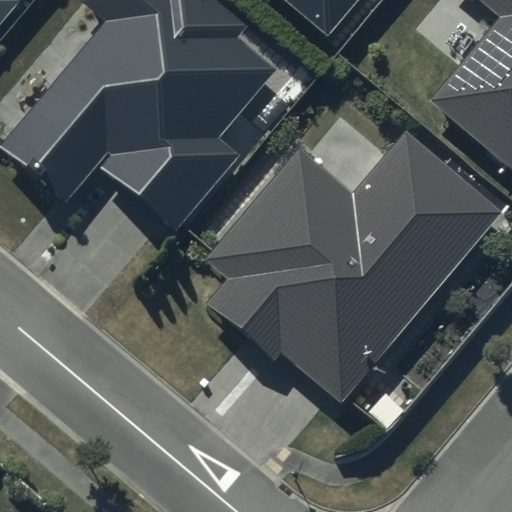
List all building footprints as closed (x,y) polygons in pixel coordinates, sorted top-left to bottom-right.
[(0,158),(0,162),(61,212),(100,165),(106,170),(97,181),(170,241),(233,164),(214,149),(271,80),(232,48),(242,36),(198,0),(86,0),(77,12),(103,33),(0,158)] [(0,0),(0,25),(16,7),(9,2),(11,0),(0,0)] [(271,0),(325,44),(362,0),(271,0)] [(511,0),(467,0),(500,26),(429,111),(511,179),(511,0)] [(281,362),(339,410),(497,220),(405,144),(353,206),(296,159),(206,267),(229,286),(207,313),(275,369),(281,362)]
